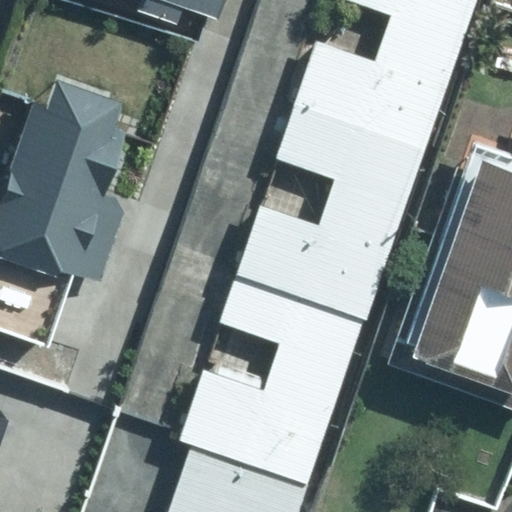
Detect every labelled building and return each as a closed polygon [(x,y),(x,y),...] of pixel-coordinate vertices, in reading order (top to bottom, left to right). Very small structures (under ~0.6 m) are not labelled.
[(174,0),(215,13),(219,0),(174,0)] [(358,0),(391,11),(385,30),(454,54),(473,0),(358,0)] [(366,312),(454,54),(385,30),(376,55),(312,33),(271,152),(336,174),(320,219),(258,198),(234,267),(366,312)] [(127,123),(106,116),(116,89),(50,66),(39,96),(29,92),(0,174),(0,247),(57,267),(58,263),(99,277),(127,200),(103,191),(127,123)] [(511,160),(474,148),(405,346),(511,382),(511,160)] [(326,410),(325,409),(343,359),(344,359),(357,320),(231,275),(217,315),(276,336),(259,384),(200,364),(177,428),(304,473),(326,410)] [(189,445),(166,511),(293,511),(303,484),(189,445)]
